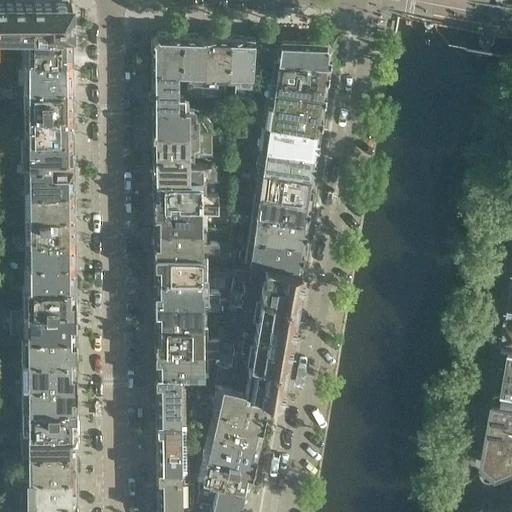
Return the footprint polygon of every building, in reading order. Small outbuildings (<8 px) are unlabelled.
[(70,29),(70,0),(0,0),(0,26),(25,27),(70,29)] [(70,55),(70,29),(25,27),(25,44),(22,44),(19,45),(20,52),(22,56),(25,56),(70,55)] [(181,68),(182,33),(156,32),(150,37),(151,68),(175,68),(181,68)] [(202,92),(204,34),(182,33),(181,68),(190,69),(190,88),(193,92),(202,92)] [(228,70),(229,34),(204,34),(202,92),(210,93),(214,88),(215,69),(228,70)] [(252,73),(253,50),(253,35),(229,34),(228,70),(240,70),(238,88),(243,94),(251,94),(252,73)] [(329,60),(331,44),(331,43),(326,38),(280,36),(253,35),(253,50),(263,51),(278,53),(329,60)] [(262,74),(263,51),(253,50),(252,73),(262,74)] [(325,83),(329,60),(278,53),(275,76),(325,83)] [(71,81),(70,55),(25,56),(26,65),(17,65),(17,82),(26,82),(71,81)] [(175,93),(175,68),(151,68),(151,108),(180,108),(180,93),(175,93)] [(261,98),(262,74),(252,73),(251,94),(251,96),(261,98)] [(322,106),(325,83),(275,76),(272,99),(322,106)] [(71,108),(71,81),(26,82),(26,109),(71,108)] [(319,128),(322,106),(272,99),(269,121),(319,128)] [(71,135),(71,108),(26,109),(26,135),(71,135)] [(212,122),(208,118),(186,118),(186,108),(180,108),(151,108),(151,132),(212,131),(212,122)] [(250,119),(251,108),(238,108),(238,117),(250,119)] [(316,151),(319,128),(269,121),(265,144),(316,151)] [(208,145),(212,141),(212,131),(151,132),(152,156),(186,155),(186,145),(208,145)] [(72,161),(71,135),(26,135),(26,161),(72,161)] [(312,174),(316,151),(265,144),(262,167),(312,174)] [(212,169),(208,165),(186,166),(186,155),(152,156),(152,180),(201,179),(212,179),(212,169)] [(72,184),(72,161),(26,161),(27,184),(72,184)] [(309,197),(312,174),(262,167),(259,189),(309,197)] [(201,193),(201,179),(152,180),(152,205),(214,204),(214,193),(201,193)] [(72,209),(72,184),(27,184),(27,210),(72,209)] [(306,219),(309,197),(259,189),(256,212),(306,219)] [(201,228),(201,214),(214,214),(214,204),(152,205),(153,228),(201,228)] [(73,233),(72,209),(27,210),(27,234),(73,233)] [(303,242),(306,219),(256,212),(253,235),(303,242)] [(202,241),(201,228),(153,228),(153,251),(201,250),(215,250),(215,241),(202,241)] [(73,257),(73,233),(27,234),(28,257),(73,257)] [(299,265),(303,242),(253,235),(250,257),(266,260),(299,265)] [(202,274),(201,250),(153,251),(153,274),(202,274)] [(303,266),(299,265),(266,260),(250,257),(237,255),(215,382),(225,385),(268,394),(277,396),(280,396),(303,266)] [(73,282),(73,257),(28,257),(28,283),(73,282)] [(202,289),(202,274),(153,274),(153,298),(217,298),(217,289),(202,289)] [(74,306),(73,282),(28,283),(24,283),(24,307),(74,306)] [(203,322),(202,306),(217,306),(217,298),(153,298),(154,323),(203,322)] [(74,331),(74,306),(24,307),(25,332),(74,331)] [(511,312),(507,311),(503,334),(511,335),(511,312)] [(203,336),(203,322),(154,323),(154,345),(218,344),(218,336),(203,336)] [(74,355),(74,331),(25,332),(25,356),(74,355)] [(511,335),(503,334),(500,355),(511,357),(511,335)] [(203,369),(203,354),(218,354),(218,344),(154,345),(154,370),(191,369),(203,369)] [(74,379),(74,355),(25,356),(25,379),(74,379)] [(511,380),(511,357),(500,355),(496,377),(511,380)] [(178,419),(178,382),(191,382),(191,369),(154,370),(155,419),(178,419)] [(511,457),(511,380),(496,377),(482,454),(482,456),(482,457),(482,459),(483,460),(484,461),(485,463),(487,464),(489,465),(490,465),(492,465),(494,465),(511,457)] [(75,402),(74,379),(25,379),(25,402),(75,402)] [(263,416),(268,394),(225,385),(220,406),(263,416)] [(75,425),(75,402),(25,402),(26,426),(75,425)] [(258,439),(263,416),(220,406),(214,429),(258,439)] [(179,464),(178,419),(155,419),(155,464),(179,464)] [(75,450),(75,425),(26,426),(26,450),(75,450)] [(253,462),(258,439),(214,429),(209,452),(253,462)] [(75,473),(75,450),(26,450),(26,474),(75,473)] [(248,486),(253,462),(209,452),(204,476),(248,486)] [(196,511),(196,506),(196,496),(195,474),(190,473),(191,464),(179,464),(155,464),(156,498),(155,511),(196,511)] [(76,498),(75,473),(26,474),(26,498),(76,498)] [(243,507),(248,486),(204,476),(195,474),(196,496),(219,502),(243,507)] [(242,511),(243,507),(219,502),(196,496),(196,506),(208,509),(207,511),(242,511)] [(75,511),(76,498),(26,498),(26,511),(75,511)]
